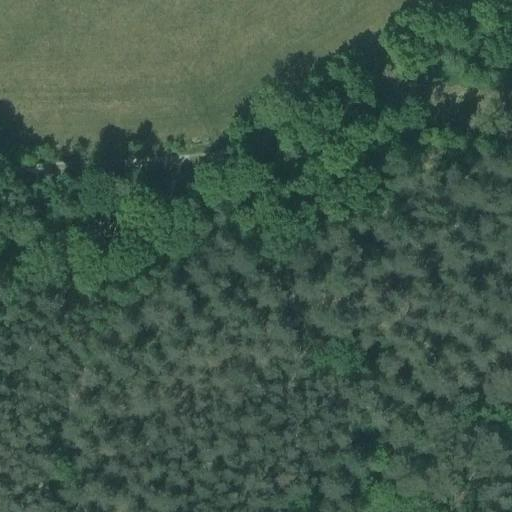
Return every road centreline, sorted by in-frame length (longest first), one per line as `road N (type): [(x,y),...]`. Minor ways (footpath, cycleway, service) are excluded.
road 1 (track): [(475,0),(238,157),(243,208),(132,307),(78,377),(57,511)]
road 2 (track): [(358,511),(345,433),(259,217),(243,208)]
road 3 (track): [(0,167),(238,157)]
